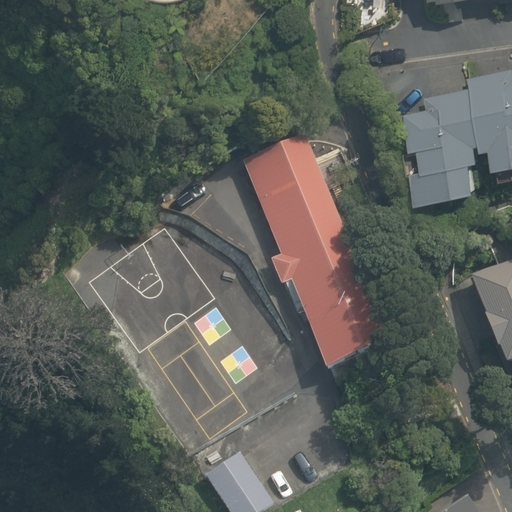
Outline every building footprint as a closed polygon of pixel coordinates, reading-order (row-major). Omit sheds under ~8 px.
[(511,70),(472,77),(474,92),(433,99),(435,111),(412,115),(419,157),(429,155),(432,173),(424,174),(430,207),(493,197),(487,157),(500,155),(504,175),(511,173),(511,70)] [(382,333),(306,136),(243,160),(280,255),(271,258),(282,284),(290,281),(320,357),(382,333)] [(511,265),(475,282),(511,363),(511,265)] [(274,511),(278,510),(244,454),(207,477),(227,511),(274,511)] [(476,511),(468,500),(450,511),(476,511)]
